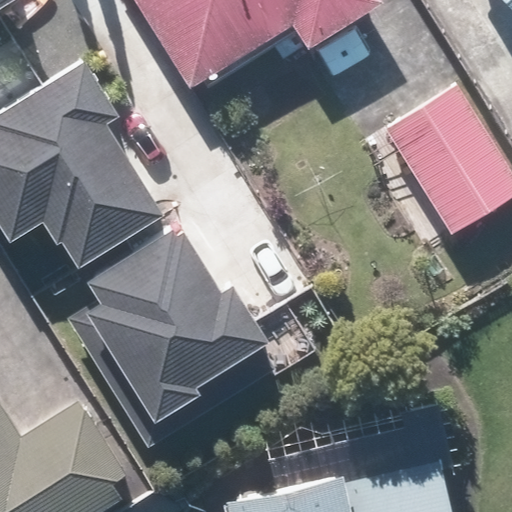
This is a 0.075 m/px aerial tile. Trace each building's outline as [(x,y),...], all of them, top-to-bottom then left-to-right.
[(139,0),(193,81),(292,17),(310,45),(378,0),(139,0)] [(0,91),(0,202),(9,216),(37,198),(73,254),(166,194),(107,103),(123,92),(86,35),(0,91)] [(389,126),(454,230),(511,194),(511,159),(463,81),(389,126)] [(95,282),(65,301),(145,434),(284,351),(232,266),(220,273),(177,201),(81,259),(95,282)] [(0,511),(97,511),(138,488),(84,397),(24,433),(0,393),(0,511)] [(456,511),(442,452),(352,474),(349,463),(230,492),(234,511),(456,511)]
